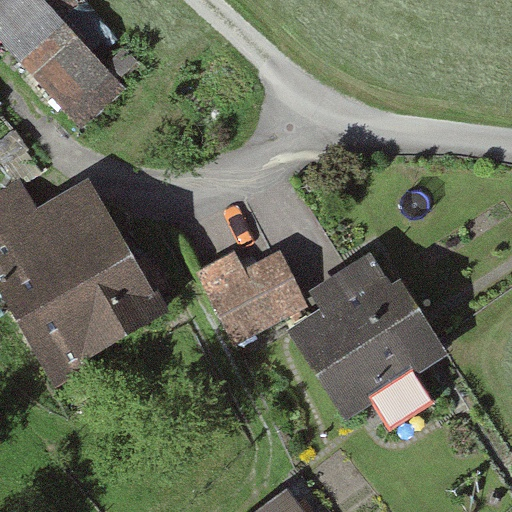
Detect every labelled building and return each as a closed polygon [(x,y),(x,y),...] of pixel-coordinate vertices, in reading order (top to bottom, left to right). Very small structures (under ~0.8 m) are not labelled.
[(31,0),(4,0),(0,4),(0,51),(66,124),(109,86),(31,0)] [(15,194),(0,202),(0,307),(48,386),(156,320),(79,194),(32,223),(15,194)] [(228,263),(192,287),(242,362),(272,342),(308,318),(298,303),(271,263),(241,283),(228,263)] [(356,265),(298,303),(308,318),(272,342),(337,441),(365,422),(381,446),(425,417),(403,383),(425,368),(356,265)] [(292,511),(285,501),(268,511),(292,511)]
